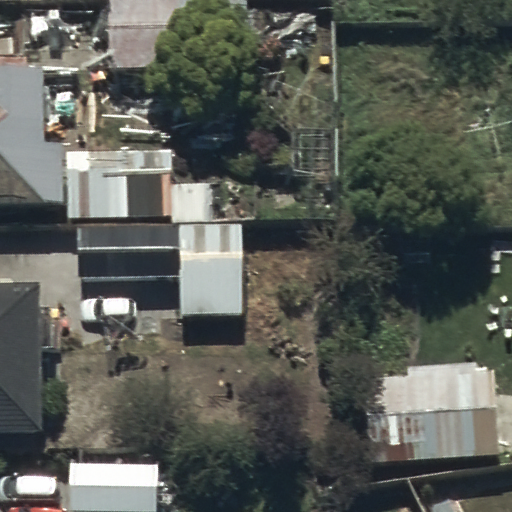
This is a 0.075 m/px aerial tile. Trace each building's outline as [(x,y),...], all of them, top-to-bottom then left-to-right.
[(114,4),(115,80),(211,79),(209,3),(114,4)] [(66,165),(67,225),(69,225),(69,230),(177,230),(177,233),(223,233),(223,194),(176,194),(176,165),(66,165)] [(244,237),(79,239),(79,292),(183,290),(184,329),(246,328),(244,237)] [(0,450),(45,449),(44,365),(56,364),(55,321),(46,321),(45,301),(0,301),(0,450)] [(371,476),(380,476),(503,471),(500,386),(480,387),(480,377),(410,380),(411,392),(368,394),(371,476)] [(159,511),(160,480),(75,477),(73,511),(159,511)]
